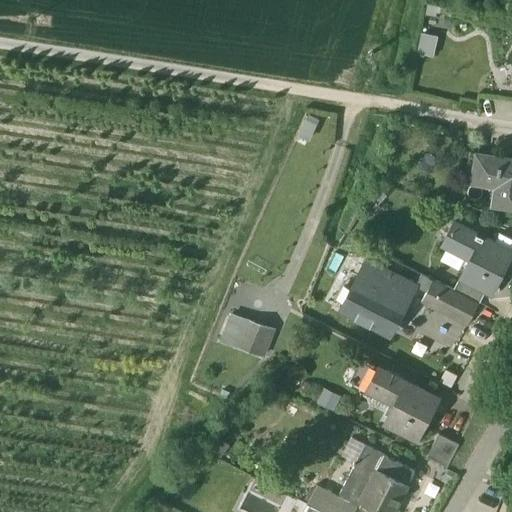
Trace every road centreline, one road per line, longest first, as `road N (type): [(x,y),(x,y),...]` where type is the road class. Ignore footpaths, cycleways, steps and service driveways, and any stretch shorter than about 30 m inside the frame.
road 1 (track): [(511,130),(0,43)]
road 2 (residential): [(511,392),(450,511)]
